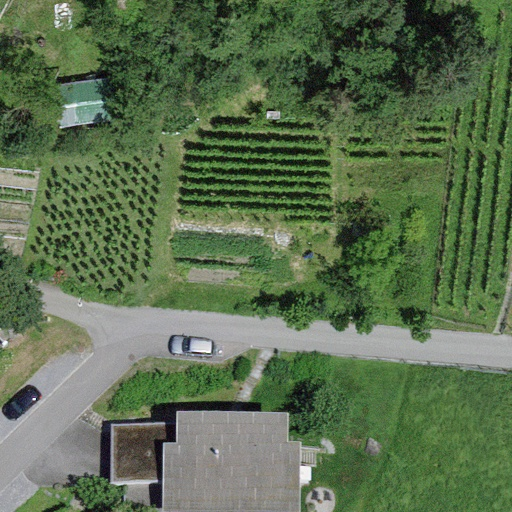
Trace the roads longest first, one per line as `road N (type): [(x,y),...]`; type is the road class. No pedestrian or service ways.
road 1 (residential): [(511,347),(143,322)]
road 2 (residential): [(143,322),(0,470)]
road 3 (residential): [(143,322),(0,290)]
